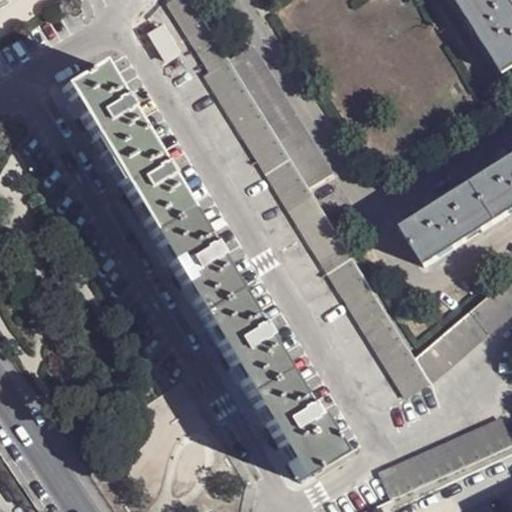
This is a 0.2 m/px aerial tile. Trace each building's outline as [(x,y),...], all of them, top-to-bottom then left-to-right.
[(177,0),(169,6),(212,73),(231,60),(193,0),(177,0)] [(453,0),(503,78),(511,71),(511,5),(508,0),(453,0)] [(179,55),(162,28),(156,33),(150,36),(167,63),(179,55)] [(254,47),(231,60),(312,189),(334,175),(254,47)] [(407,398),(432,382),(417,358),(312,189),(231,60),(212,73),(206,76),(407,398)] [(101,67),(62,90),(71,105),(75,102),(83,116),(79,118),(96,147),(99,145),(123,183),(119,185),(134,209),(137,207),(145,220),(142,223),(159,250),(161,248),(171,263),(168,265),(183,289),(185,287),(194,300),(190,302),(207,330),(211,329),(220,343),(217,344),(231,368),(234,367),(243,381),(240,384),(256,411),(260,409),(268,423),(265,425),(280,449),(283,447),(291,461),(288,463),(298,480),(312,472),(314,474),(343,456),(331,437),(326,439),(315,420),(319,417),(311,405),(307,408),(267,341),(271,339),(263,325),(259,328),(218,260),(222,257),(215,245),(210,248),(169,180),(174,177),(166,165),(162,168),(129,113),(134,111),(126,97),(122,100),(101,67)] [(71,105),(69,106),(77,120),(79,118),(83,116),(75,102),(71,105)] [(119,185),(123,183),(99,145),(96,147),(94,147),(117,186),(119,185)] [(497,159),(502,165),(511,159),(511,157),(508,152),(497,159)] [(511,212),(511,159),(502,165),(442,203),(432,209),(401,229),(426,266),(511,212)] [(427,203),(432,209),(442,203),(438,196),(427,203)] [(142,223),(145,220),(137,207),(134,209),(132,211),(140,224),(142,223)] [(168,265),(171,263),(161,248),(159,250),(156,252),(166,266),(168,265)] [(511,314),(511,277),(417,358),(432,382),(511,314)] [(183,289),(180,290),(188,304),(190,302),(194,300),(185,287),(183,289)] [(217,344),(220,343),(211,329),(207,330),(205,332),(214,346),(217,344)] [(231,368),(229,370),(238,385),(240,384),(243,381),(234,367),(231,368)] [(256,411),(254,413),(263,426),(265,425),(268,423),(260,409),(256,411)] [(326,439),(331,437),(319,417),(315,420),(326,439)] [(382,473),(394,500),(511,447),(511,443),(502,420),(382,473)] [(280,449),(277,451),(286,465),(288,463),(291,461),(283,447),(280,449)] [(314,474),(312,472),(298,480),(301,485),(315,476),(314,474)]
